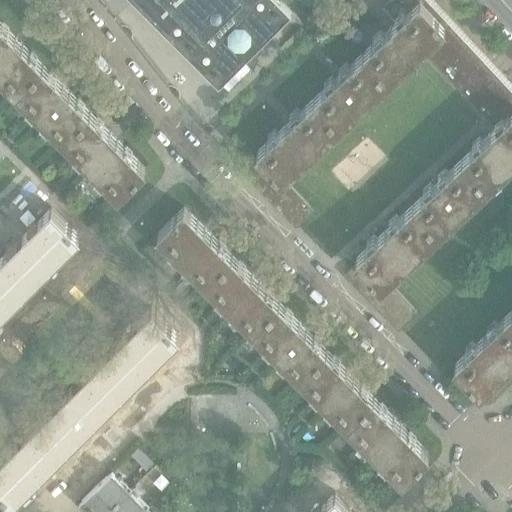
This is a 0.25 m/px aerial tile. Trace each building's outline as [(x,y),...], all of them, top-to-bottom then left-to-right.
[(136,0),(219,82),(291,11),(280,0),(136,0)] [(388,80),(423,47),(444,27),(420,0),(397,20),(363,52),(388,80)] [(397,20),(420,0),(419,0),(389,0),(384,5),(397,20)] [(42,64),(16,37),(0,21),(0,74),(16,90),(42,64)] [(468,52),(444,27),(423,47),(446,72),(468,52)] [(339,125),(366,100),(388,80),(363,52),(314,98),(339,125)] [(493,78),(468,52),(446,72),(471,99),(493,78)] [(89,111),(63,85),(42,64),(16,90),(63,138),(89,111)] [(511,99),(493,78),(471,99),(496,126),(511,111),(511,99)] [(282,178),(326,137),(339,125),(314,98),(256,151),(259,155),(268,164),(277,173),(282,178)] [(145,167),(110,132),(89,111),(63,138),(76,151),(84,159),(98,172),(119,193),(145,167)] [(511,111),(496,126),(488,134),(501,148),(503,146),(511,154),(511,111)] [(486,186),(511,162),(511,154),(503,146),(501,148),(488,134),(461,159),(486,186)] [(251,180),(268,164),(259,155),(242,171),(251,180)] [(438,231),(465,206),(486,186),(461,159),(412,205),(438,231)] [(260,189),(277,173),(268,164),(251,180),(260,189)] [(269,198),(286,181),(282,178),(277,173),(260,189),(269,198)] [(278,207),(294,191),(286,181),(269,198),(278,207)] [(286,215),(303,199),(294,191),(278,207),(286,215)] [(296,225),(312,209),(303,199),(286,215),(296,225)] [(386,279),(412,256),(438,231),(412,205),(355,258),(359,261),(367,269),(376,279),(382,284),(386,279)] [(231,254),(205,227),(184,206),(157,232),(205,280),(231,254)] [(0,266),(22,289),(78,234),(51,208),(0,258),(0,266)] [(279,301),(254,277),(231,254),(205,280),(253,328),(279,301)] [(354,283),(367,269),(359,261),(345,274),(354,283)] [(0,311),(22,289),(0,266),(0,311)] [(363,292),(376,279),(367,269),(354,283),(363,292)] [(372,301),(385,287),(382,284),(376,279),(363,292),(372,301)] [(380,310),(398,292),(386,279),(382,284),(385,287),(372,301),(380,310)] [(389,319),(406,300),(398,292),(380,310),(389,319)] [(398,328),(416,311),(406,300),(389,319),(398,328)] [(326,348),(301,324),(279,301),(253,328),(265,340),(273,348),(300,375),(326,348)] [(163,348),(177,334),(151,307),(122,336),(116,342),(96,362),(122,389),(151,360),(163,348)] [(479,391),(511,360),(511,311),(511,310),(454,364),(479,391)] [(373,396),(347,370),(326,348),(300,375),(320,395),(334,410),(347,423),(373,396)] [(109,402),(122,389),(96,362),(41,417),(67,443),(109,402)] [(428,452),(396,419),(373,396),(347,423),(402,478),(428,452)] [(67,443),(41,417),(0,457),(0,486),(12,498),(46,464),(67,443)] [(93,511),(105,511),(130,488),(112,470),(81,500),(93,511)] [(140,511),(147,505),(130,488),(105,511),(140,511)] [(354,511),(335,492),(315,511),(354,511)]
